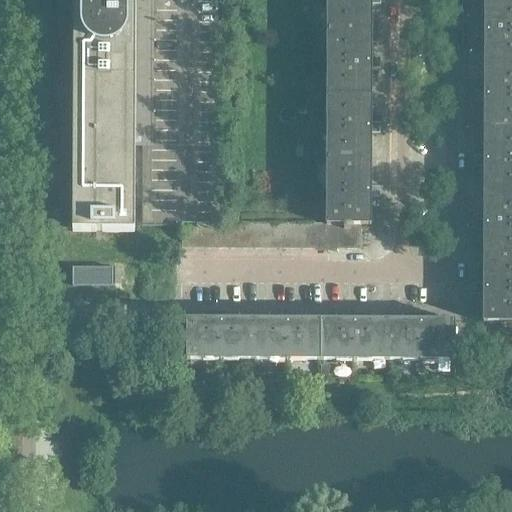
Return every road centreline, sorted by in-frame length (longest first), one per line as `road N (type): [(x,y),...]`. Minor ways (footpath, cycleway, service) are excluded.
road 1 (residential): [(401,272),(451,273),(453,0)]
road 2 (secondary): [(0,313),(1,0)]
road 3 (residential): [(401,272),(403,0)]
road 4 (residential): [(186,271),(401,272)]
